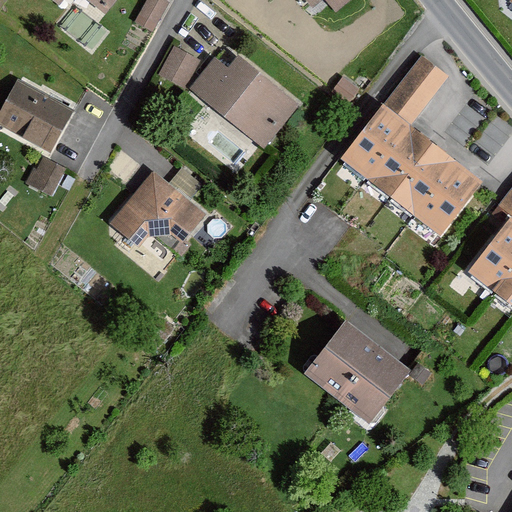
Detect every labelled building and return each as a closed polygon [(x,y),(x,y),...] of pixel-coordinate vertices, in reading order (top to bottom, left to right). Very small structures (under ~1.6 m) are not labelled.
[(119,0),(47,0),(59,11),(72,2),(98,23),(119,0)] [(167,0),(148,0),(137,18),(158,27),(171,2),(167,0)] [(336,14),(353,0),(300,0),(311,13),(325,2),(336,14)] [(203,60),(175,42),(161,71),(187,83),(203,60)] [(190,90),(266,154),(304,110),(228,45),(190,90)] [(415,130),(453,82),(423,58),(384,107),(415,130)] [(77,113),(16,79),(0,111),(0,126),(51,157),(77,113)] [(340,163),(440,242),(485,186),(415,130),(384,107),(340,163)] [(45,155),(27,182),(56,194),(68,166),(45,155)] [(185,251),(210,222),(153,175),(113,229),(144,253),(154,241),(171,239),(185,251)] [(511,184),(493,209),(506,218),(511,222),(511,184)] [(467,270),(511,304),(511,222),(506,218),(467,270)] [(375,428),(416,380),(347,324),(305,374),(375,428)]
